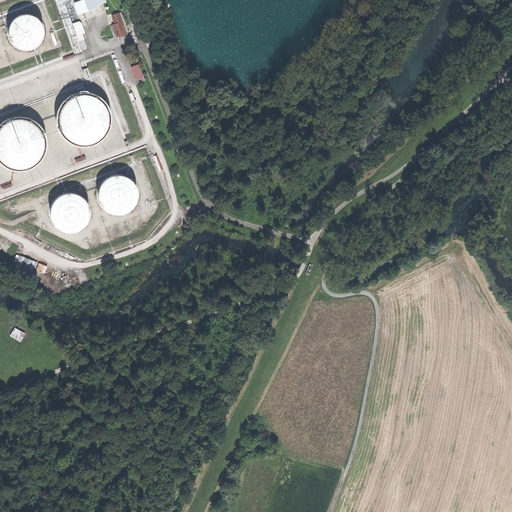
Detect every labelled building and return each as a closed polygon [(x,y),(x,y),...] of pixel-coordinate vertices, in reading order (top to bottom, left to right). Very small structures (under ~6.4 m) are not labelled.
[(117,37),(126,34),(119,13),(113,15),(116,24),(112,25),(117,37)] [(51,31),(51,25),(48,20),(43,16),(38,14),(32,14),(26,16),(21,20),(19,25),(18,31),(20,37),(23,42),(29,45),(35,46),(41,45),(46,42),(50,37),(51,31)] [(84,32),(86,32),(83,20),(75,22),(82,50),(89,48),(84,32)] [(96,93),(88,93),(81,96),(74,102),(70,109),(69,117),(70,125),(74,132),(80,138),(87,141),(95,142),(103,140),(110,136),(115,130),(118,122),(118,114),(116,106),(111,100),(104,95),(96,93)] [(42,119),(34,116),(26,115),(18,117),(11,121),(5,128),(2,136),(2,144),(5,152),(10,159),(17,164),(25,166),(33,165),(41,162),(47,157),(51,149),(53,141),(52,133),(48,125),(42,119)] [(141,180),(136,176),(129,174),(122,174),(116,177),(111,181),(108,187),(107,194),(109,201),(112,207),(118,211),(124,213),(131,212),(138,210),(143,205),(146,199),(147,192),(145,185),(141,180)] [(4,190),(14,186),(12,181),(2,185),(4,190)] [(86,193),(79,192),(73,193),(66,196),(62,201),(59,207),(59,214),(61,221),(65,226),(71,230),(78,231),(85,230),(91,227),(95,222),(98,216),(98,209),(96,202),(92,197),(86,193)] [(25,258),(20,256),(15,270),(20,272),(25,258)] [(32,261),(25,258),(20,272),(26,275),(32,261)] [(37,263),(32,261),(26,275),(31,277),(37,263)] [(37,269),(46,273),(49,266),(40,262),(37,269)] [(22,341),(27,333),(16,326),(11,335),(22,341)]
